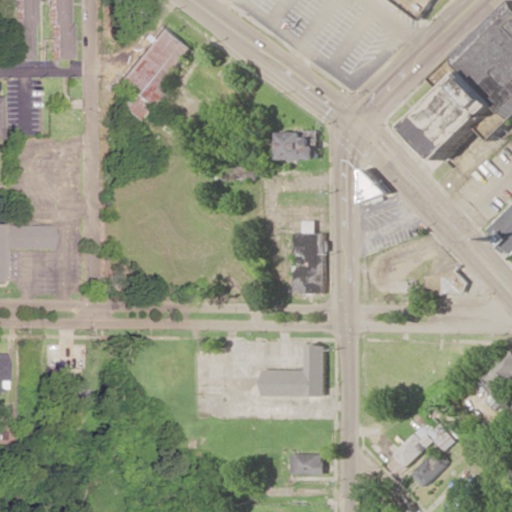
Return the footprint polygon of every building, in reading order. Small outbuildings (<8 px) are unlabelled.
[(10,0),(11,60),(28,60),(28,0),(10,0)] [(48,0),(49,59),(67,59),(65,0),(48,0)] [(436,0),(422,20),(394,0),(436,0)] [(413,125),(449,92),(436,77),(511,2),(511,122),(495,139),(482,127),(447,160),(413,125)] [(161,22),(192,47),(146,107),(116,81),(143,46),(137,41),(144,30),(152,35),(161,22)] [(126,98),(143,110),(133,123),(117,110),(126,98)] [(274,133),(279,133),(279,131),(304,132),(304,136),(313,136),(313,145),(317,145),(317,159),(307,159),(307,160),(294,160),(294,159),(279,159),(279,146),(273,145),(274,133)] [(232,180),(257,180),(257,165),(232,165),(232,180)] [(392,193),(364,202),(365,169),(371,169),(392,193)] [(511,211),(494,229),(498,233),(495,236),(511,254),(511,211)] [(295,232),(294,293),(325,293),(326,232),(316,232),(316,220),(304,220),(304,232),(295,232)] [(0,282),(4,282),(4,249),(51,249),(51,225),(0,224),(0,282)] [(429,271),(430,294),(465,293),(464,270),(429,271)] [(325,396),(327,344),(307,344),(306,370),(265,369),(264,395),(325,396)] [(511,352),(481,380),(499,400),(511,388),(511,352)] [(81,401),(80,379),(49,379),(49,404),(59,403),(59,401),(81,401)] [(408,467),(437,441),(447,451),(458,441),(435,416),(395,454),(408,467)] [(449,465),(435,452),(414,474),(428,487),(449,465)] [(292,473),(325,474),(326,453),(292,453),(292,473)] [(451,511),(472,511),(472,494),(451,494),(451,511)]
